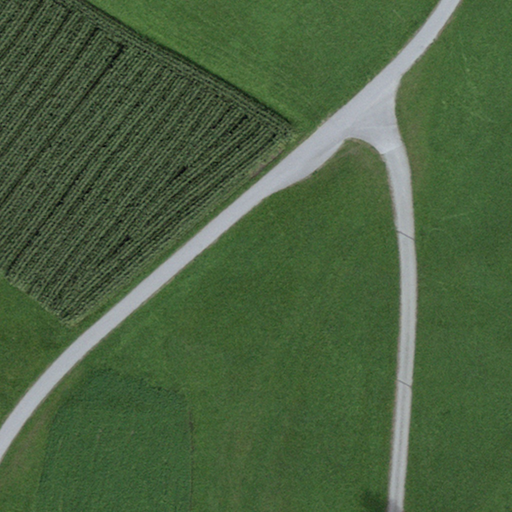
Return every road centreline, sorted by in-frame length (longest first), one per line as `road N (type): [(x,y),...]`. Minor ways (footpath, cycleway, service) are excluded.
road 1 (unclassified): [(0,452),(78,353),(376,98),(451,0)]
road 2 (track): [(230,511),(269,373),(366,181),(376,98)]
road 3 (track): [(395,511),(408,250),(376,98)]
